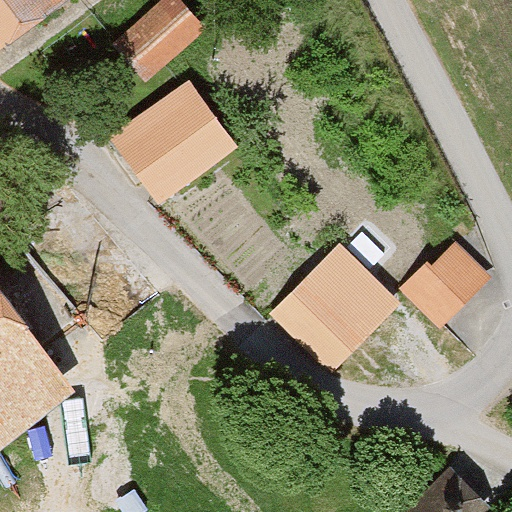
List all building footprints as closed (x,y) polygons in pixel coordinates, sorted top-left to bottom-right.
[(0,0),(0,25),(33,0),(0,0)] [(193,31),(159,0),(152,0),(97,61),(134,95),(193,31)] [(218,150),(169,87),(98,142),(147,205),(218,150)] [(474,277),(440,246),(394,295),(428,326),(474,277)] [(378,304),(321,251),(261,316),(318,369),(378,304)] [(0,437),(53,395),(0,329),(0,437)] [(468,511),(432,477),(399,511),(468,511)]
